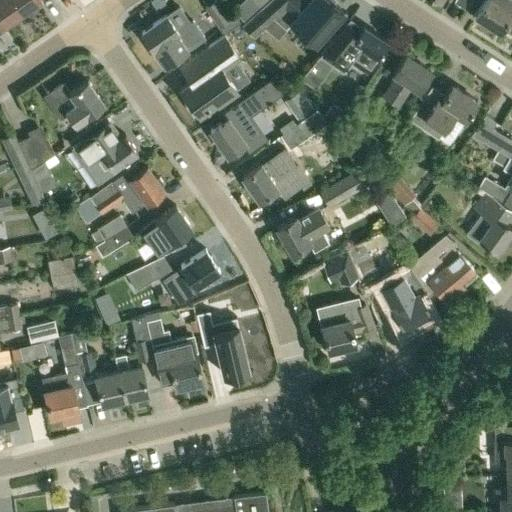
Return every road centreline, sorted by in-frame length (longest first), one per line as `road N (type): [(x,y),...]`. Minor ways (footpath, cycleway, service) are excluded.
road 1 (residential): [(301,415),(264,265),(96,28)]
road 2 (residential): [(0,469),(256,408),(301,415)]
road 3 (residential): [(399,456),(511,311)]
road 4 (residential): [(511,79),(389,0)]
